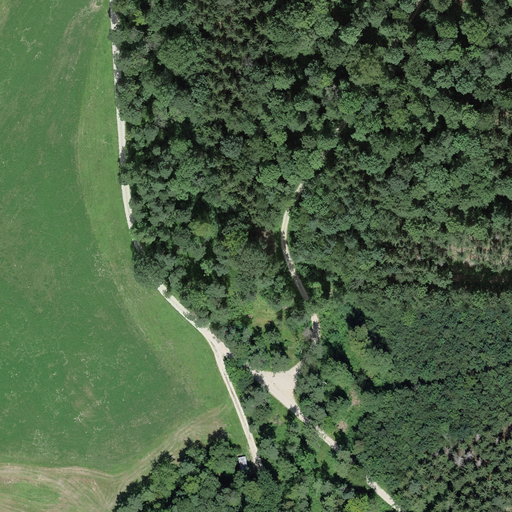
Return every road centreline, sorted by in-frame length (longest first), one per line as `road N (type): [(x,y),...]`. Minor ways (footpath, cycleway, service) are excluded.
road 1 (track): [(113,0),(129,215),(145,269),(216,347),(331,440),(402,511)]
road 2 (track): [(417,0),(283,221),(285,256),(316,330),(308,358),(278,395)]
road 3 (track): [(216,347),(273,511)]
